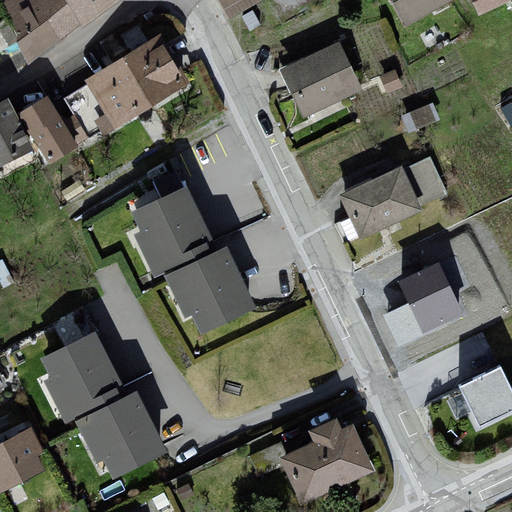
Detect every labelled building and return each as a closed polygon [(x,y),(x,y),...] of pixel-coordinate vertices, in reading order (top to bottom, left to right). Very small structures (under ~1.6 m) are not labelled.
[(71,28),(48,0),(4,0),(0,4),(0,22),(8,41),(19,62),(71,28)] [(107,0),(48,0),(71,28),(107,0)] [(209,0),(220,19),(255,0),(209,0)] [(394,0),(407,23),(450,0),(394,0)] [(509,0),(474,0),(480,14),(510,0),(509,0)] [(188,83),(161,36),(88,81),(114,127),(188,83)] [(340,44),(286,70),(306,112),(360,86),(340,44)] [(48,98),(18,116),(27,135),(33,132),(51,163),(77,148),(76,145),(88,137),(74,115),(62,122),(48,98)] [(8,100),(0,103),(0,163),(32,148),(27,135),(18,116),(8,100)] [(401,169),(344,196),(363,236),(420,209),(401,169)] [(186,191),(136,213),(145,233),(138,236),(156,276),(166,271),(168,275),(210,256),(206,248),(213,245),(186,191)] [(210,256),(168,275),(186,315),(193,312),(203,333),(252,309),(225,250),(210,256)] [(463,312),(438,262),(399,281),(423,331),(463,312)] [(94,336),(45,361),(55,381),(48,383),(67,422),(77,417),(80,422),(121,401),(117,393),(123,389),(94,336)] [(511,388),(501,366),(460,385),(479,427),(511,411),(511,388)] [(121,401),(80,422),(99,461),(106,457),(116,478),(165,452),(136,394),(121,401)] [(376,469),(355,424),(344,428),(339,416),(310,430),(314,441),(284,456),(306,505),(376,469)] [(31,430),(0,445),(0,491),(1,492),(45,470),(37,455),(43,452),(31,430)]
